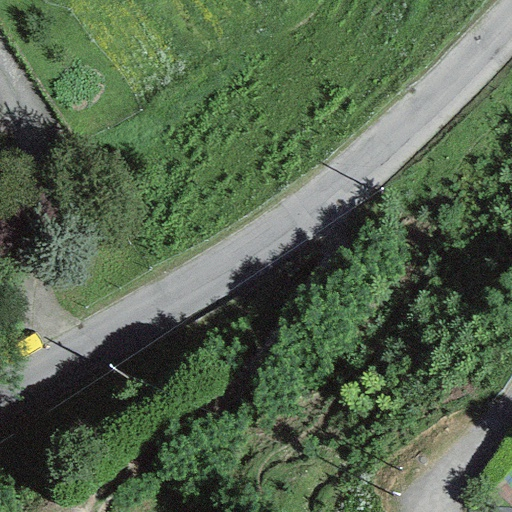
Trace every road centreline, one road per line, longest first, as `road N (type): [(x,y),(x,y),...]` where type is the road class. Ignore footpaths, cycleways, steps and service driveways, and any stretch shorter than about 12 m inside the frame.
road 1 (unclassified): [(0,399),(220,273),(324,202),(511,17)]
road 2 (track): [(324,202),(332,261),(265,359),(238,388),(67,511)]
